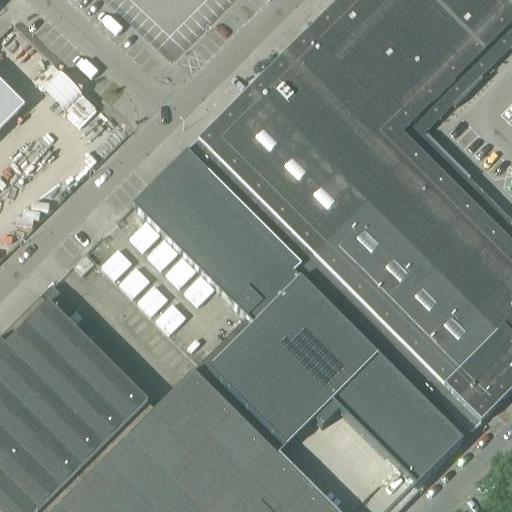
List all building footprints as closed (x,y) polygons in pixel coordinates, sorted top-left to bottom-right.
[(511,3),(508,0),(341,0),(215,126),(330,238),(299,269),(318,289),(384,354),(469,438),(511,394),(511,227),(423,139),(511,49),(511,3)] [(215,126),(185,157),(299,269),(330,238),(215,126)] [(299,269),(185,157),(131,210),(244,324),(192,376),(276,461),(312,425),(321,433),(337,416),(385,464),(414,493),(469,438),(384,354),(318,289),(299,269)] [(84,260),(72,271),(81,280),(92,269),(84,260)] [(0,511),(55,511),(153,415),(65,327),(76,317),(50,291),(39,302),(46,309),(3,352),(0,348),(0,511)] [(325,511),(191,377),(56,511),(325,511)]
